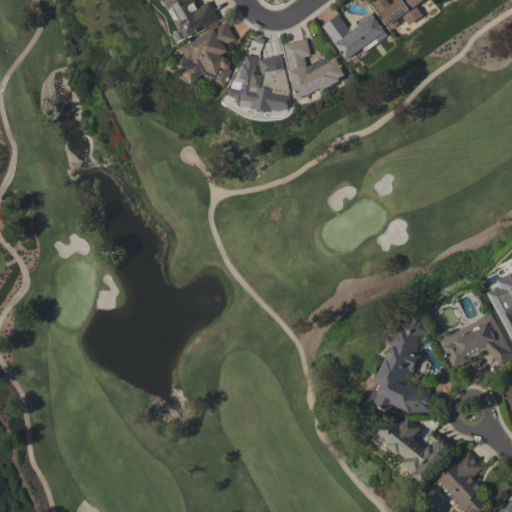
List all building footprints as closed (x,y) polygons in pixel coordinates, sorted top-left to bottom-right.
[(218,19),(209,0),(196,6),(192,0),(164,0),(183,37),(218,19)] [(390,29),(405,20),(408,25),(423,16),(416,5),(424,0),(393,0),(389,3),(386,0),(375,0),(373,2),(390,29)] [(388,36),(371,11),(348,28),(338,14),(322,25),(346,59),(363,47),(366,51),(388,36)] [(181,45),(187,58),(196,55),(212,89),(227,83),(224,77),(235,72),(222,45),(235,39),(227,23),(181,45)] [(282,43),(294,94),(344,83),(337,56),(306,63),(304,56),(310,55),(306,38),(282,43)] [(290,105),(281,54),(257,59),(256,54),(232,59),(242,114),(290,105)] [(511,347),(511,346),(511,271),(495,278),(499,286),(489,290),(511,347)] [(450,366),(489,350),(495,364),(511,357),(493,314),(438,338),(450,366)] [(396,329),(390,342),(375,379),(377,385),(373,394),(369,396),(372,405),(386,410),(395,406),(405,410),(429,413),(432,388),(403,385),(407,374),(413,372),(419,359),(415,349),(418,341),(419,334),(427,331),(421,318),(396,329)] [(419,480),(452,448),(437,432),(423,446),(413,435),(420,428),(404,412),(379,436),(403,461),(401,462),(419,480)] [(437,480),(467,511),(477,511),(490,500),(470,478),(483,467),(468,451),(437,480)] [(511,511),(511,494),(497,511),(511,511)]
